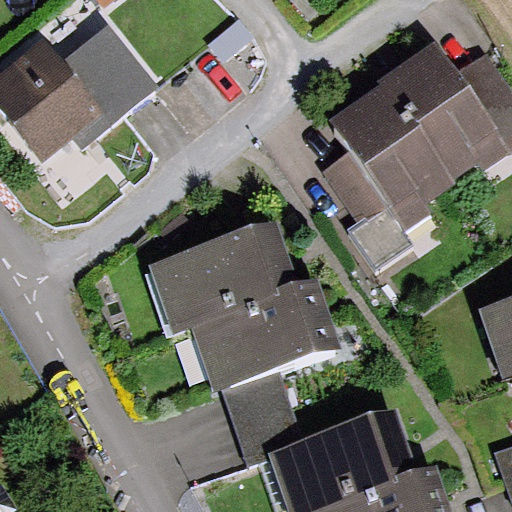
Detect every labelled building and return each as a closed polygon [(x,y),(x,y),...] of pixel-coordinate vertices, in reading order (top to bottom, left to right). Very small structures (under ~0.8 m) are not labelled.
[(240,20),(210,44),(224,62),(254,37),(240,20)] [(40,37),(0,69),(0,107),(44,162),(72,139),(81,150),(93,141),(158,90),(106,25),(60,62),(40,37)] [(356,105),(333,120),(354,151),(321,173),(355,223),(343,231),(374,275),(420,244),(412,232),(436,215),(429,206),(461,184),(458,180),(478,167),(483,174),(511,155),(511,89),(490,57),(458,78),(436,45),(407,63),(381,81),(384,86),(356,105)] [(226,391),(277,372),(345,351),(320,277),(301,283),(280,222),(149,266),(173,336),(196,328),(218,394),(226,391)] [(511,382),(511,308),(483,318),(504,385),(511,382)] [(277,372),(226,391),(250,462),(270,455),(302,444),(277,372)] [(302,444),(270,455),(289,511),(454,511),(438,463),(417,468),(395,407),(302,444)] [(511,451),(497,456),(511,504),(511,451)]
